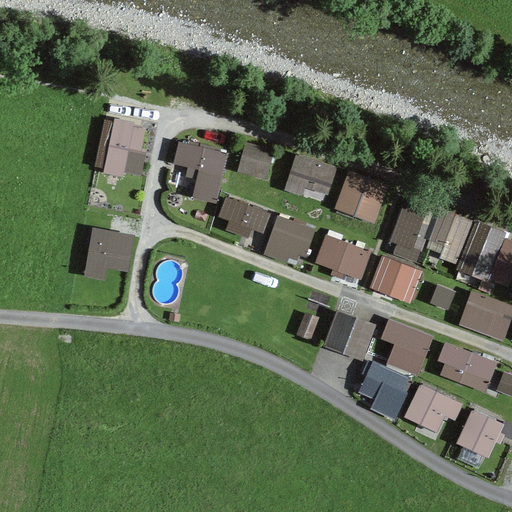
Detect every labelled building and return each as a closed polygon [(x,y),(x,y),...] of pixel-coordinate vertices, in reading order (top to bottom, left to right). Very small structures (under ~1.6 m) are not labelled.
[(116,123),(105,179),(121,181),(126,154),(141,157),(147,129),(116,123)] [(237,167),(266,178),(277,150),(248,139),(237,167)] [(199,172),(192,204),(217,210),(229,157),(180,146),(175,167),(199,172)] [(307,185),(330,192),(339,164),(297,151),(285,187),(304,193),(307,185)] [(376,221),(391,183),(350,168),(336,206),(376,221)] [(424,247),(458,261),(475,219),(411,192),(390,244),(420,257),(424,247)] [(255,239),(267,210),(227,194),(215,224),(255,239)] [(265,246),(303,261),(317,226),(279,211),(265,246)] [(364,277),(372,244),(325,233),(317,266),(364,277)] [(94,235),(85,280),(106,285),(109,271),(127,274),(133,242),(94,235)] [(384,253),(371,287),(411,303),(424,269),(384,253)] [(459,322),(504,339),(511,318),(511,302),(473,288),(459,322)] [(369,327),(332,313),(322,341),(359,354),(369,327)] [(396,341),(387,362),(418,374),(435,334),(389,315),(381,335),(396,341)] [(447,343),(439,375),(488,387),(496,355),(447,343)] [(361,390),(376,395),(372,408),(400,417),(413,373),(370,360),(361,390)] [(497,388),(511,394),(511,373),(504,370),(497,388)] [(458,418),(464,398),(419,383),(406,418),(440,430),(446,414),(458,418)] [(457,443),(496,459),(510,424),(472,408),(457,443)]
